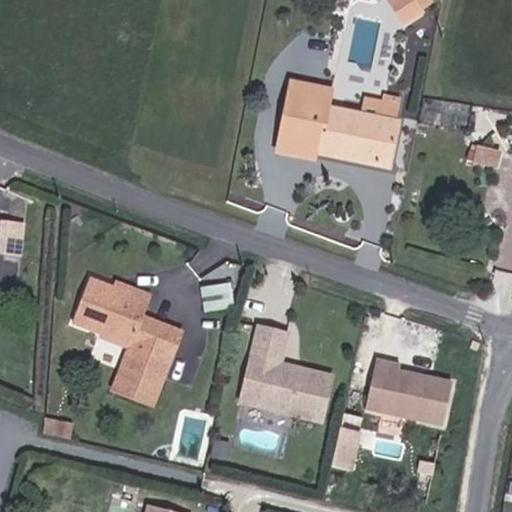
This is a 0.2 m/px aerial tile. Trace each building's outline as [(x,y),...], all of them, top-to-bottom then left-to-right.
[(412,0),(390,0),(403,22),(420,11),(412,0)] [(302,148),(313,88),(290,84),(276,152),(283,154),(287,150),(298,152),(299,148),(302,148)] [(331,92),(313,88),(302,148),(319,152),(320,151),(353,158),(352,161),(389,168),(398,124),(384,121),(327,109),(331,92)] [(384,121),(398,124),(400,125),(403,114),(386,111),(384,121)] [(503,165),(506,148),(475,143),(472,159),(503,165)] [(300,158),(302,148),(299,148),(298,152),(287,150),(283,154),(300,158)] [(319,152),(302,148),(300,158),(317,162),(319,152)] [(23,250),(26,220),(5,218),(2,248),(23,250)] [(204,268),(204,306),(234,306),(234,268),(204,268)] [(154,298),(139,292),(137,298),(113,289),(90,280),(73,324),(100,334),(131,347),(129,351),(113,391),(153,407),(181,334),(145,320),(154,298)] [(137,298),(139,292),(115,283),(113,289),(137,298)] [(287,336),(259,329),(242,404),(323,423),(333,379),(280,367),(287,336)] [(131,347),(100,334),(98,339),(129,351),(131,347)] [(446,427),(460,378),(382,356),(368,405),(446,427)] [(341,425),(336,465),(358,468),(363,428),(341,425)]
